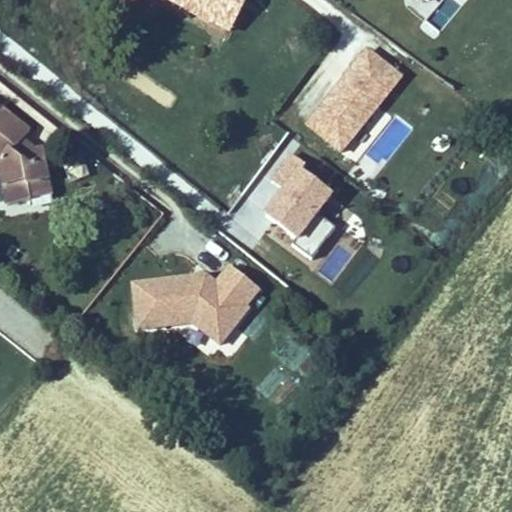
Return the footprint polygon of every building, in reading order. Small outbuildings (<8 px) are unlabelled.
[(168,0),(215,24),(226,0),(119,0),(124,2),(129,2),(134,2),(138,0),(168,0)] [(244,0),(226,0),(215,24),(233,33),(248,2),(244,0)] [(342,155),(401,79),(367,52),(330,100),(333,102),(328,109),(325,106),(308,128),(342,155)] [(328,109),(333,102),(330,100),(325,106),(328,109)] [(0,172),(7,206),(34,201),(33,196),(53,192),(45,149),(36,151),(30,153),(22,147),(25,143),(32,133),(4,111),(0,116),(0,172)] [(36,151),(25,143),(22,147),(30,153),(36,151)] [(318,217),(332,198),(301,175),(306,168),(292,158),(273,184),(290,197),(285,203),(280,200),(267,218),(298,242),(294,247),(313,261),(336,231),(318,217)] [(285,203),(290,197),(286,193),(280,200),(285,203)] [(248,312),(245,310),(259,293),(230,270),(216,286),(206,278),(202,283),(191,284),(191,279),(136,285),(141,331),(196,325),(221,345),(248,312)]
